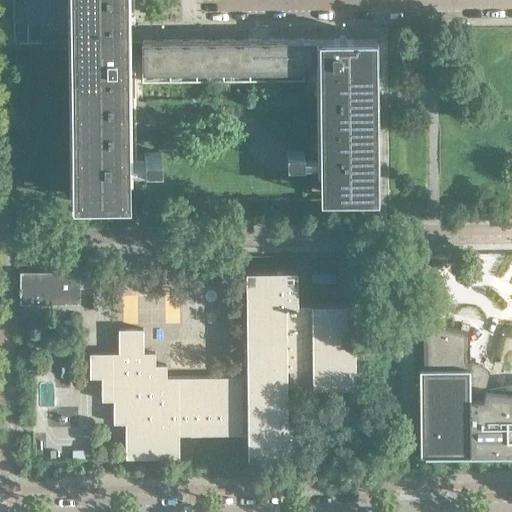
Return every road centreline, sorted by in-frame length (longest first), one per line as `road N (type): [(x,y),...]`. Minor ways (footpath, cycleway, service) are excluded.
road 1 (residential): [(0,241),(508,237)]
road 2 (residential): [(187,2),(416,0)]
